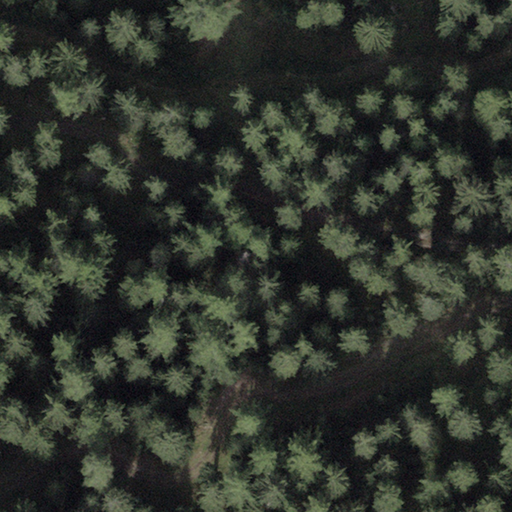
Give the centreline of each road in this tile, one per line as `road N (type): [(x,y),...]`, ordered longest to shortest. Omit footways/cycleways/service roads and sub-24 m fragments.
road 1 (track): [(0,492),(92,453),(158,480),(200,468),(242,399),(295,399),(511,300)]
road 2 (track): [(511,247),(369,231),(231,183),(164,181),(104,135),(0,120)]
